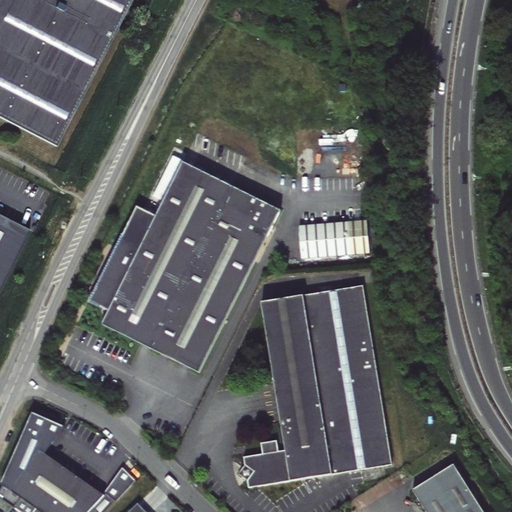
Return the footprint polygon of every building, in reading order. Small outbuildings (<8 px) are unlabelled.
[(133,0),(0,0),(0,121),(56,151),(133,0)] [(282,209),(184,160),(157,215),(138,205),(91,300),(104,307),(103,309),(104,314),(106,315),(102,323),(201,372),(282,209)] [(0,288),(29,233),(0,218),(0,288)] [(350,257),(347,224),(297,228),(300,261),(350,257)] [(392,466),(364,287),(262,303),(285,452),(277,453),(275,442),(259,444),(260,455),(241,458),(243,467),(236,475),(245,482),(246,489),(392,466)] [(31,511),(106,511),(116,502),(104,493),(102,496),(65,469),(66,467),(59,462),(53,458),(45,452),(36,442),(39,434),(26,429),(21,443),(29,446),(32,450),(33,456),(32,458),(27,459),(28,464),(23,465),(24,471),(19,472),(20,476),(14,477),(15,484),(4,499),(15,507),(20,499),(34,509),(31,511)] [(484,511),(454,464),(413,491),(426,511),(484,511)]
